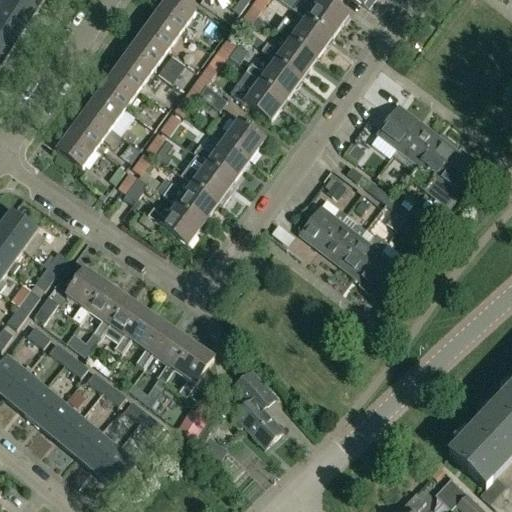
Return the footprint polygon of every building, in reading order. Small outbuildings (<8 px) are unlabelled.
[(0,27),(21,41),(34,20),(6,3),(1,0),(0,0),(0,10),(1,11),(0,12),(0,27)] [(46,0),(8,0),(6,3),(34,20),(47,0),(46,0)] [(173,0),(169,0),(157,18),(182,36),(197,17),(173,0)] [(264,10),(271,0),(259,0),(256,4),(264,10)] [(305,23),(306,23),(306,22),(333,42),(349,21),(322,1),(315,11),(299,0),(275,0),(275,1),(305,23)] [(348,0),(363,10),(370,0),(348,0)] [(256,21),(262,13),(254,8),(242,24),(250,29),(256,21)] [(168,56),(182,36),(157,18),(142,37),(168,56)] [(250,29),(256,34),(262,26),(256,21),(250,29)] [(277,34),(290,43),(318,63),(333,42),(306,22),(306,23),(296,36),(282,26),(277,34)] [(0,55),(8,61),(21,41),(0,27),(0,55)] [(128,57),(154,76),(168,56),(142,37),(128,57)] [(218,56),(226,62),(238,47),(229,41),(218,56)] [(318,63),(290,43),(281,57),(267,47),(262,55),(275,64),(303,84),(318,63)] [(114,76),(140,95),(154,76),(128,57),(114,76)] [(173,71),(194,75),(196,64),(176,60),(173,71)] [(212,82),(224,66),(215,60),(204,76),(212,82)] [(252,68),(246,76),(260,85),(287,105),(303,84),(275,64),(265,78),(252,68)] [(173,74),(162,82),(173,97),(184,89),(173,74)] [(100,96),(125,115),(140,95),(114,76),(100,96)] [(272,126),(287,105),(260,85),(246,76),(231,97),(272,126)] [(198,101),(209,85),(201,80),(190,95),(198,101)] [(227,105),(206,90),(199,100),(220,115),(227,105)] [(85,115),(111,134),(125,115),(100,96),(85,115)] [(184,121),(195,105),(187,99),(175,115),(184,121)] [(418,126),(398,111),(377,139),(397,154),(418,126)] [(71,135),(97,154),(111,134),(85,115),(71,135)] [(169,140),(181,124),(173,119),(162,134),(169,140)] [(239,124),(228,139),(215,129),(209,137),(222,146),(223,146),(250,166),(266,144),(239,124)] [(397,154),(416,169),(437,141),(418,126),(397,154)] [(202,131),(190,139),(197,149),(209,141),(202,131)] [(71,135),(57,154),(83,173),(97,154),(71,135)] [(155,159),(167,144),(159,138),(147,153),(155,159)] [(447,143),(445,147),(437,141),(416,169),(411,175),(411,174),(396,194),(404,200),(423,175),(436,184),(457,156),(454,154),(457,150),(447,143)] [(167,144),(161,151),(168,156),(174,149),(167,144)] [(194,158),(207,167),(208,166),(235,186),(250,166),(223,146),(222,146),(213,159),(200,150),(194,158)] [(436,184),(455,199),(476,171),(457,156),(436,184)] [(141,179),(153,163),(145,157),(133,173),(141,179)] [(207,167),(197,181),(184,171),(178,179),(182,182),(192,189),(193,188),(219,208),(235,186),(208,166),(207,167)] [(125,174),(118,169),(113,177),(119,182),(125,174)] [(346,179),(356,186),(361,179),(352,172),(346,179)] [(127,198),(124,203),(133,210),(149,189),(139,182),(138,183),(130,177),(119,193),(127,198)] [(366,194),(371,187),(361,179),(356,186),(366,194)] [(156,194),(176,209),(177,209),(204,229),(219,208),(193,188),(192,189),(182,182),(176,190),(165,182),(156,194)] [(366,194),(375,201),(381,194),(371,187),(366,194)] [(385,209),(391,202),(381,194),(375,201),(385,209)] [(385,209),(395,216),(401,209),(391,202),(385,209)] [(188,250),(204,229),(177,209),(176,209),(167,223),(154,213),(148,221),(188,250)] [(405,224),(410,217),(401,209),(395,216),(405,224)] [(299,240),(319,256),(325,248),(341,227),(347,219),(339,214),(333,222),(321,212),(310,226),(307,224),(304,224),(298,232),(298,235),(301,238),(299,240)] [(11,216),(0,231),(0,237),(24,254),(38,235),(11,216)] [(405,224),(415,232),(420,224),(410,217),(405,224)] [(405,224),(398,233),(397,234),(424,254),(434,241),(427,236),(430,232),(420,224),(415,232),(405,224)] [(319,256),(338,270),(346,261),(360,242),(366,234),(359,228),(352,237),(341,227),(325,248),(319,256)] [(0,267),(9,274),(14,277),(19,269),(15,266),(24,254),(0,237),(0,267)] [(360,242),(346,261),(338,270),(358,285),(379,257),(387,247),(376,238),(368,248),(360,242)] [(57,280),(68,264),(59,257),(47,273),(57,280)] [(379,257),(358,285),(360,287),(358,290),(368,298),(370,295),(378,301),(399,273),(379,257)] [(9,274),(0,267),(0,296),(6,288),(2,284),(9,274)] [(45,296),(57,280),(47,273),(35,289),(45,296)] [(80,311),(71,324),(79,330),(89,317),(88,316),(107,289),(85,273),(65,301),(80,311)] [(93,339),(91,338),(85,346),(92,352),(99,343),(101,345),(105,339),(104,338),(109,331),(116,322),(128,304),(107,289),(88,316),(89,317),(102,326),(93,339)] [(29,318),(41,302),(31,295),(19,311),(29,318)] [(34,321),(44,328),(59,307),(50,300),(34,321)] [(131,346),(150,318),(128,304),(116,322),(109,331),(104,338),(105,339),(118,348),(114,354),(122,360),(131,346)] [(19,311),(7,327),(17,334),(29,318),(19,311)] [(143,375),(153,361),(152,361),(161,348),(171,333),(150,318),(131,346),(145,356),(136,369),(143,375)] [(43,353),(50,344),(34,332),(27,341),(43,353)] [(0,355),(1,356),(13,340),(3,333),(0,337),(0,355)] [(165,389),(174,376),(173,375),(184,361),(192,348),(171,333),(161,348),(152,361),(153,361),(166,370),(157,384),(165,389)] [(72,360),(56,348),(49,358),(65,370),(72,360)] [(173,375),(174,376),(187,385),(178,399),(186,404),(214,363),(192,348),(184,361),(173,375)] [(88,373),(72,360),(65,370),(81,382),(88,373)] [(0,372),(0,399),(5,404),(26,379),(7,363),(0,372)] [(240,433),(243,431),(264,455),(284,437),(264,415),(277,403),(252,376),(232,393),(246,410),(231,423),(231,427),(237,433),(240,433)] [(110,389),(94,377),(87,387),(102,399),(110,389)] [(5,404),(23,419),(44,394),(26,379),(5,404)] [(126,401),(110,389),(102,399),(118,411),(126,401)] [(468,480),(485,495),(489,491),(485,487),(511,458),(511,392),(448,461),(465,477),(464,478),(467,481),(468,480)] [(23,419),(42,434),(63,409),(44,394),(23,419)] [(193,447),(214,413),(221,402),(208,394),(195,414),(190,411),(177,433),(193,447)] [(150,411),(154,404),(143,397),(139,403),(150,411)] [(148,418),(132,406),(125,416),(141,428),(148,418)] [(42,434),(60,450),(81,425),(63,409),(42,434)] [(214,413),(193,447),(201,452),(198,456),(215,467),(224,452),(210,443),(225,420),(214,413)] [(141,428),(157,440),(164,430),(148,418),(141,428)] [(100,440),(81,425),(60,450),(79,465),(100,440)] [(79,465),(97,480),(118,455),(100,440),(79,465)] [(97,480),(116,496),(137,471),(118,455),(97,480)] [(496,483),(489,491),(485,495),(480,501),(490,510),(506,492),(496,483)] [(448,495),(460,506),(466,499),(455,488),(448,495)] [(503,511),(511,502),(511,498),(506,492),(490,510),(491,511),(503,511)] [(403,511),(420,511),(425,507),(416,498),(403,511)] [(479,511),(478,511),(466,499),(460,506),(456,510),(457,511),(479,511)] [(511,511),(511,502),(503,511),(511,511)]
